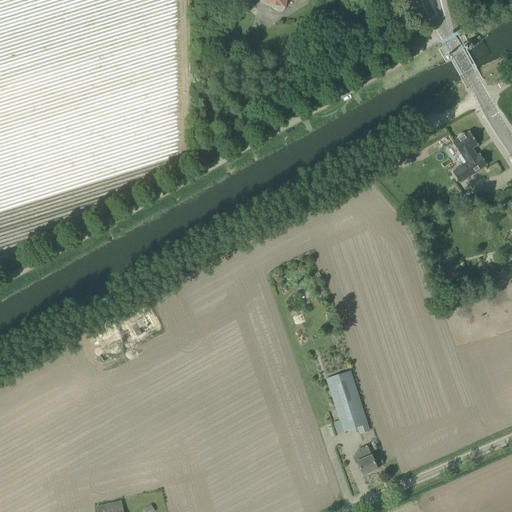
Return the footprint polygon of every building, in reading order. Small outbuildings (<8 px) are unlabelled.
[(298,0),(304,1),(303,0),(266,0),(266,3),(274,5),(273,8),(279,11),(280,11),(281,11),(282,11),(284,10),(286,7),(287,0),(298,0)] [(458,139),(455,141),(453,143),(461,155),(459,157),(464,164),(452,172),(460,183),(487,165),(480,154),(477,156),(472,149),(478,145),(469,132),(465,135),(464,133),(462,134),(460,135),(458,136),(457,138),(458,139)] [(504,266),(481,272),(484,283),(507,277),(504,266)] [(344,432),(357,427),(368,424),(349,371),(326,379),(340,420),(344,432)] [(377,469),(368,447),(367,446),(357,451),(354,458),(356,463),(357,462),(363,475),(377,469)] [(123,511),(121,502),(106,505),(96,507),(97,511),(123,511)]
